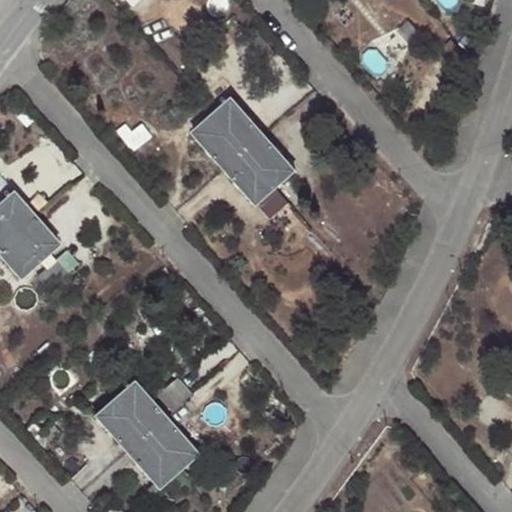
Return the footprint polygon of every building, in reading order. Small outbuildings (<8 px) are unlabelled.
[(440,49),(457,67),(467,59),(449,40),(440,49)] [(266,135),(234,99),(216,115),(247,151),(266,135)] [(247,151),(216,115),(197,132),(228,168),(247,151)] [(296,170),(266,135),(247,151),(277,186),(296,170)] [(228,168),(258,203),(277,186),(247,151),(228,168)] [(37,216),(13,190),(0,200),(0,212),(17,233),(37,216)] [(0,247),(17,233),(0,212),(0,247)] [(61,244),(37,216),(17,233),(41,261),(61,244)] [(0,247),(0,251),(22,279),(41,261),(17,233),(0,247)] [(37,278),(48,291),(77,266),(66,252),(37,278)] [(240,382),(250,394),(259,386),(249,374),(240,382)] [(167,418),(135,382),(117,398),(148,434),(167,418)] [(148,434),(117,398),(98,416),(128,451),(148,434)] [(197,453),(167,418),(148,434),(178,469),(197,453)] [(27,430),(45,449),(61,435),(52,426),(43,434),(34,424),(27,430)] [(128,451),(159,486),(178,469),(148,434),(128,451)] [(197,455),(177,473),(188,485),(208,468),(197,455)]
